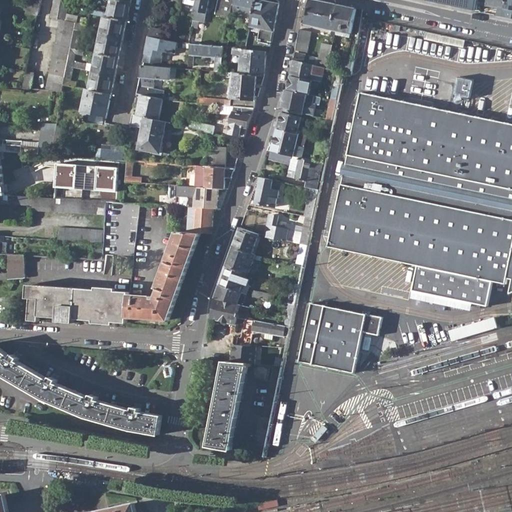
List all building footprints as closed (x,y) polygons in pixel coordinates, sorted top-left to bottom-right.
[(119,0),(111,0),(109,13),(109,17),(127,21),(131,2),(126,1),(119,0)] [(193,21),(204,23),(209,0),(197,0),(197,2),(196,5),(195,10),(194,13),(193,21)] [(218,0),(215,14),(230,17),(232,8),(233,5),(235,5),(236,0),(218,0)] [(236,0),(235,5),(233,5),(232,8),(235,13),(251,16),(254,14),(256,0),(236,0)] [(277,0),(256,0),(254,14),(251,27),(260,29),(258,41),(261,41),(261,44),(268,45),(269,43),(272,43),(274,32),(280,3),(277,0)] [(337,32),(352,35),(358,9),(317,0),(311,0),(306,25),(332,31),(337,32)] [(427,0),(476,11),(477,0),(427,0)] [(485,13),(486,6),(487,2),(479,0),(477,0),(476,11),(485,13)] [(487,0),(487,2),(486,6),(498,8),(497,15),(501,16),(503,9),(504,0),(487,0)] [(511,0),(504,0),(503,9),(501,16),(511,19),(511,15),(511,0)] [(27,13),(39,15),(41,6),(29,3),(28,7),(27,13)] [(53,10),(66,13),(67,7),(54,4),(53,10)] [(66,13),(53,10),(51,17),(61,19),(64,20),(66,13)] [(101,34),(123,39),(127,21),(109,17),(104,16),(101,34)] [(47,90),(62,92),(62,88),(63,84),(67,66),(71,47),(76,29),(77,23),(64,20),(61,19),(47,90)] [(81,30),(85,31),(86,24),(77,23),(76,29),(81,30)] [(149,37),(164,39),(167,31),(150,28),(149,37)] [(71,47),(77,49),(81,30),(76,29),(71,47)] [(299,36),(311,38),(312,32),(300,30),(299,36)] [(97,53),(119,58),(123,39),(101,34),(97,53)] [(298,42),(309,44),(311,38),(299,36),(298,42)] [(143,62),(162,64),(164,51),(176,54),(178,42),(164,39),(149,37),(143,62)] [(296,50),(307,52),(309,44),(298,42),(296,50)] [(191,43),(190,54),(195,54),(217,57),(215,71),(222,72),(224,46),(191,43)] [(67,66),(73,67),(75,53),(81,54),(81,50),(77,49),(71,47),(67,66)] [(256,75),(265,75),(266,71),(266,66),(262,66),(263,53),(243,50),(240,73),(256,75)] [(93,72),(115,76),(119,58),(97,53),(93,72)] [(343,73),(351,75),(354,62),(345,60),(343,72),(343,73)] [(291,76),(313,81),(313,75),(323,77),(326,68),(294,61),(291,76)] [(153,89),(154,79),(156,79),(170,80),(171,68),(143,65),(137,95),(142,96),(162,99),(163,91),(153,89)] [(63,84),(76,87),(76,83),(71,81),(74,68),(73,67),(67,66),(63,84)] [(336,86),(340,87),(343,73),(343,72),(337,71),(335,79),(336,80),(336,86)] [(23,88),(31,89),(34,73),(26,72),(23,88)] [(93,72),(90,90),(112,95),(115,76),(93,72)] [(254,97),(256,75),(240,73),(224,72),(224,78),(233,80),(231,99),(226,98),(226,105),(254,107),(256,97),(254,97)] [(308,94),(310,95),(313,81),(291,76),(288,90),(308,94)] [(82,110),(107,116),(112,95),(90,90),(86,89),(82,110)] [(283,110),(304,114),(314,116),(317,104),(319,105),(321,97),(315,96),(314,104),(306,102),(308,94),(288,90),(287,90),(283,110)] [(511,123),(361,92),(329,247),(507,284),(508,278),(511,278),(511,281),(510,294),(511,292),(511,123)] [(162,99),(142,96),(138,115),(145,117),(159,120),(163,100),(162,99)] [(226,98),(199,96),(198,103),(226,105),(226,98)] [(327,119),(333,121),(337,101),(333,100),(331,100),(327,119)] [(254,107),(226,105),(226,112),(229,112),(228,134),(245,137),(254,107)] [(278,129),(300,134),(300,131),(298,130),(301,117),(281,113),(278,129)] [(138,148),(159,153),(165,130),(170,131),(171,122),(159,120),(145,117),(138,148)] [(216,127),(201,122),(198,130),(213,135),(216,127)] [(0,150),(52,154),(57,124),(43,123),(40,142),(23,140),(22,145),(0,143),(0,150)] [(273,151),(295,157),(297,146),(305,148),(307,135),(300,134),(278,129),(273,151)] [(98,157),(124,159),(125,147),(111,146),(111,149),(104,148),(103,152),(99,152),(98,157)] [(295,157),(303,159),(305,148),(297,146),(295,157)] [(210,166),(227,167),(228,148),(211,147),(210,166)] [(297,178),(308,181),(310,174),(313,175),(314,171),(311,170),(313,161),(303,159),(295,157),(273,151),(271,160),(291,165),(290,170),(298,172),(297,178)] [(126,181),(132,181),(134,160),(128,160),(126,181)] [(220,187),(225,188),(226,177),(233,177),(236,168),(227,167),(210,166),(207,166),(206,186),(220,187)] [(257,202),(277,206),(282,182),(262,178),(257,202)] [(311,188),(318,190),(320,181),(313,179),(311,188)] [(203,186),(201,209),(213,209),(218,210),(220,187),(206,186),(203,186)] [(306,216),(312,218),(318,190),(311,188),(306,216)] [(0,202),(32,205),(33,197),(1,195),(0,202)] [(105,202),(33,197),(32,205),(32,210),(104,216),(105,202)] [(102,256),(133,260),(140,204),(105,202),(104,216),(104,231),(102,245),(102,256)] [(190,208),(188,233),(200,234),(211,234),(213,209),(201,209),(200,209),(194,208),(190,208)] [(265,236),(291,242),(294,230),(285,228),(286,223),(277,221),(278,216),(269,215),(265,236)] [(300,244),(307,245),(312,218),(306,216),(300,244)] [(104,231),(59,227),(58,241),(102,245),(104,231)] [(233,247),(252,253),(258,234),(240,228),(233,247)] [(129,295),(127,318),(169,320),(200,234),(188,233),(178,232),(157,289),(160,289),(156,300),(153,300),(152,297),(129,295)] [(295,263),(303,264),(307,245),(300,244),(298,254),(296,254),(295,263)] [(246,273),(248,273),(254,254),(252,253),(233,247),(226,266),(246,273)] [(0,280),(25,279),(25,255),(9,254),(9,273),(0,274),(0,280)] [(233,289),(240,291),(246,273),(226,266),(219,284),(233,289)] [(289,296),(291,297),(296,298),(298,285),(292,283),(289,296)] [(224,301),(243,305),(247,294),(240,291),(233,289),(219,284),(215,298),(224,301)] [(73,320),(127,324),(127,318),(129,295),(129,292),(32,285),(28,321),(38,322),(39,317),(57,318),(57,322),(73,323),(73,320)] [(253,296),(273,300),(274,295),(254,291),(253,296)] [(210,318),(235,324),(236,318),(249,320),(250,316),(247,315),(249,307),(243,305),(224,301),(215,298),(210,318)] [(374,316),(312,302),(300,361),(355,373),(359,353),(363,333),(364,332),(371,334),(374,316)] [(285,325),(290,326),(294,305),(289,304),(288,303),(284,325),(285,325)] [(454,340),(500,327),(497,316),(451,329),(454,340)] [(252,330),(265,332),(273,334),(283,336),(285,325),(284,325),(255,321),(252,330)] [(376,357),(380,337),(363,333),(359,353),(376,357)] [(232,343),(249,345),(248,337),(242,340),(241,336),(233,338),(232,343)] [(248,363),(254,364),(258,346),(249,345),(232,343),(229,361),(248,363)] [(132,430),(159,434),(162,416),(140,412),(141,409),(134,407),(133,410),(97,400),(98,397),(91,394),(90,398),(57,383),(58,381),(51,377),(49,380),(17,361),(19,358),(13,354),(11,357),(0,348),(0,371),(4,375),(46,399),(89,417),(132,430)] [(230,449),(248,363),(229,361),(224,361),(208,445),(230,449)] [(269,365),(254,364),(251,378),(266,381),(269,365)] [(259,418),(254,442),(266,444),(271,419),(259,418)] [(330,428),(325,424),(315,436),(320,440),(330,428)] [(251,454),(263,456),(266,444),(254,442),(251,454)] [(0,509),(10,507),(6,486),(0,487),(0,509)] [(138,511),(136,497),(67,511),(138,511)]
